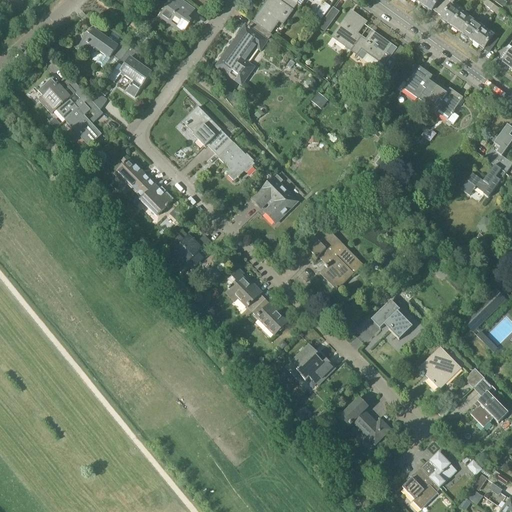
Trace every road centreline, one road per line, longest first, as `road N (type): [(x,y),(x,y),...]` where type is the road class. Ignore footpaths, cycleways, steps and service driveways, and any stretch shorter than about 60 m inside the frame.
road 1 (residential): [(391,469),(423,431),(139,137),(233,0)]
road 2 (tertiary): [(511,98),(374,0)]
